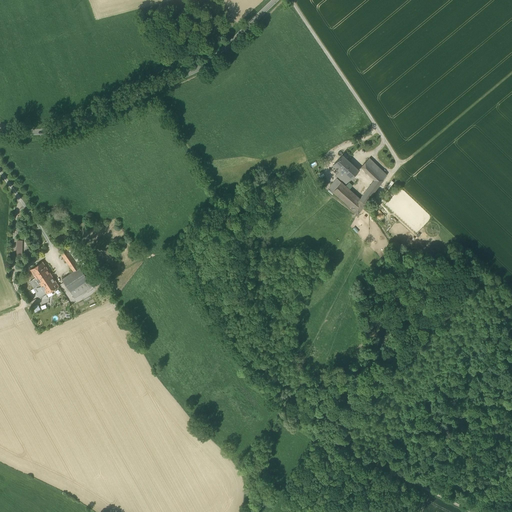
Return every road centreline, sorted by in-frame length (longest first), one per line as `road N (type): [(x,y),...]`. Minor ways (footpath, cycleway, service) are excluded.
road 1 (secondary): [(0,127),(49,133),(196,70),(276,0)]
road 2 (track): [(471,511),(287,412)]
road 3 (unclassified): [(291,0),(402,162)]
road 4 (track): [(511,72),(402,162)]
